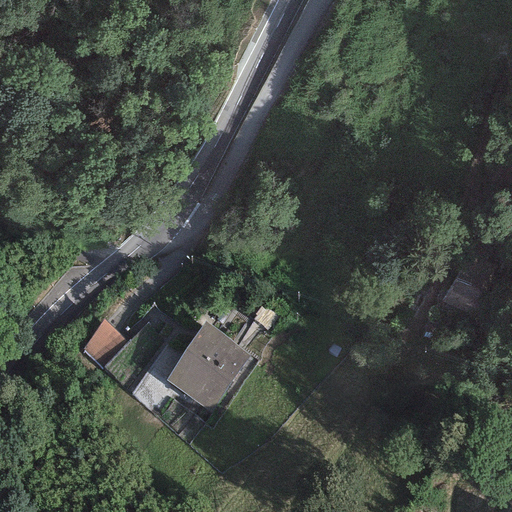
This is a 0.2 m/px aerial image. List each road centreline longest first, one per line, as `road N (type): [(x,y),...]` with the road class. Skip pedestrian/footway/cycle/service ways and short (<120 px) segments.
road 1 (residential): [(324,0),(208,215),(156,233)]
road 2 (tertiary): [(156,233),(217,141),(289,0)]
road 3 (tertiary): [(0,391),(45,329),(156,233)]
road 4 (track): [(0,308),(51,260),(112,270)]
road 5 (track): [(511,85),(488,139),(473,209)]
